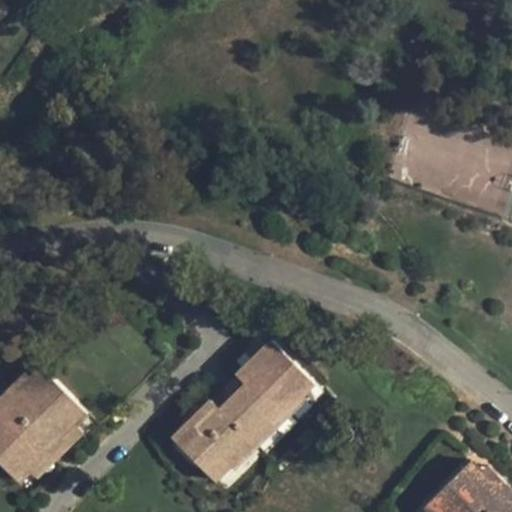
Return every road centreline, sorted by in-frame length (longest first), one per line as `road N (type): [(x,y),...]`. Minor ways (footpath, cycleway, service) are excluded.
road 1 (residential): [(511,411),(413,331),(369,310),(171,241),(122,232)]
road 2 (residential): [(54,511),(218,343),(122,232)]
road 3 (residential): [(122,232),(0,255)]
